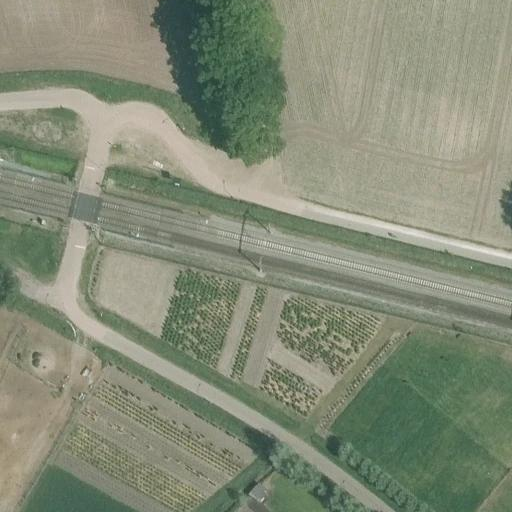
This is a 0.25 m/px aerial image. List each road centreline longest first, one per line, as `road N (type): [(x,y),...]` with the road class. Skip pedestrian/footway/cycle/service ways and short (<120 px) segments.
road 1 (unclassified): [(379,511),(300,449),(74,318),(64,301),(106,121)]
road 2 (unknown): [(277,203),(234,0)]
road 3 (unclassified): [(277,203),(214,185),(165,126),(137,114),(106,121)]
